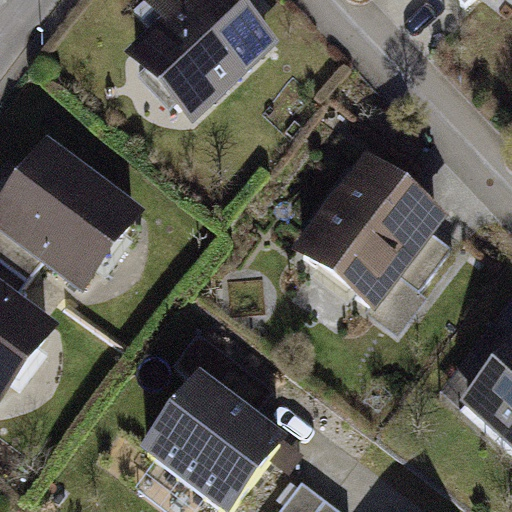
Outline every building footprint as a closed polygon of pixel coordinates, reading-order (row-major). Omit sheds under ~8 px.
[(144,60),(203,126),(289,50),(244,0),(163,0),(155,8),(176,31),(144,60)] [(155,221),(59,153),(4,229),(100,298),(155,221)] [(382,171),(309,261),(386,324),(459,233),(382,171)] [(71,334),(0,283),(0,398),(16,411),(71,334)] [(511,381),(481,415),(511,442),(511,381)] [(160,459),(228,511),(257,511),(304,452),(217,385),(160,459)] [(331,511),(310,496),(297,511),(331,511)]
